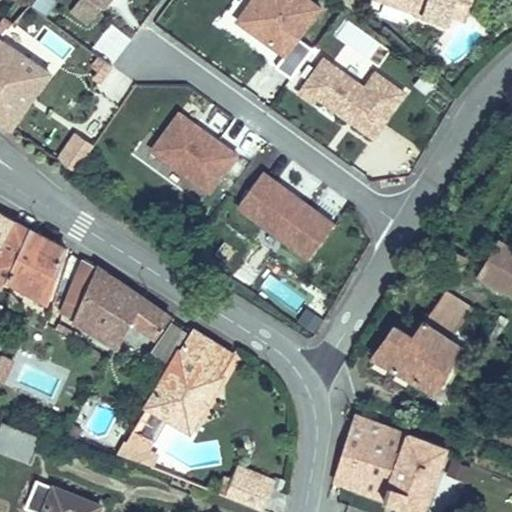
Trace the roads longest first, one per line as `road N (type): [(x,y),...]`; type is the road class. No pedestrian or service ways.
road 1 (residential): [(0,178),(261,341),(287,359),(303,384)]
road 2 (residential): [(405,228),(199,77),(157,64)]
road 3 (residential): [(405,228),(462,122),(511,67)]
road 4 (residential): [(303,384),(320,372),(405,228)]
road 5 (residential): [(303,384),(318,444),(304,511)]
